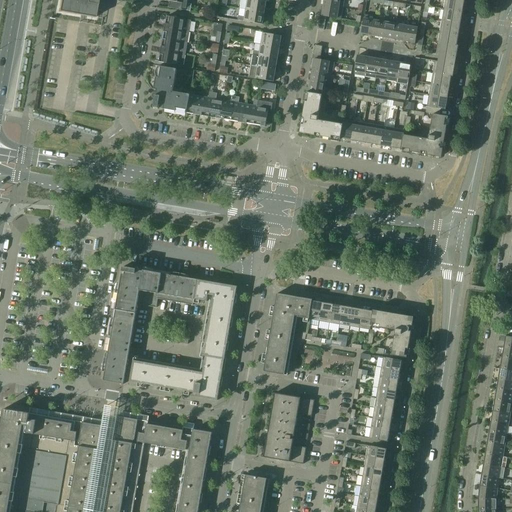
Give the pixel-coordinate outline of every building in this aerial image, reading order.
[(60,0),(59,12),(95,18),(98,0),(60,0)] [(169,7),(191,11),(192,4),(188,3),(188,0),(169,0),(170,1),(171,1),(170,7),(169,7)] [(258,0),(241,0),(240,8),(264,13),(266,1),(258,0)] [(324,0),(324,5),(343,8),(344,0),(324,0)] [(457,0),(445,0),(444,9),(463,12),(465,1),(457,0)] [(324,5),(322,16),(327,17),(341,19),(343,8),(324,5)] [(239,16),(238,20),(262,24),(264,13),(240,8),(239,16)] [(444,9),(442,20),(461,24),(463,12),(444,9)] [(362,34),(373,36),(376,16),(365,14),(362,34)] [(322,16),(320,15),(318,29),(324,30),(327,17),(322,16)] [(167,16),(165,28),(190,32),(192,20),(167,16)] [(373,36),(383,37),(386,18),(376,16),(373,36)] [(383,37),(394,39),(397,20),(386,18),(383,37)] [(394,39),(404,41),(407,26),(408,22),(397,20),(394,39)] [(442,20),(440,32),(459,35),(461,24),(442,20)] [(407,26),(404,41),(415,43),(418,28),(407,26)] [(165,28),(163,39),(188,43),(190,32),(165,28)] [(440,32),(438,43),(458,46),(459,35),(440,32)] [(263,33),(261,44),(280,48),(282,36),(263,33)] [(163,39),(161,50),(186,54),(188,43),(163,39)] [(440,55),(439,58),(456,61),(459,46),(458,46),(438,43),(436,55),(440,55)] [(254,51),(253,55),(278,59),(280,48),(261,44),(260,52),(254,51)] [(313,59),(315,59),(320,60),(323,46),(315,45),(313,59)] [(161,50),(159,62),(184,66),(186,54),(161,50)] [(253,55),(251,66),(276,70),(278,59),(253,55)] [(354,75),(365,77),(369,57),(358,55),(354,75)] [(365,77),(376,78),(379,59),(369,57),(365,77)] [(435,61),(433,72),(452,76),(453,77),(456,61),(439,58),(439,61),(435,61)] [(315,59),(313,70),(328,73),(333,73),(335,62),(320,60),(315,59)] [(376,78),(387,80),(390,61),(379,59),(376,78)] [(387,80),(397,82),(401,63),(390,61),(387,80)] [(401,63),(397,82),(408,84),(412,65),(401,63)] [(186,113),(187,113),(190,95),(173,92),(177,69),(158,66),(158,67),(161,68),(160,77),(157,77),(154,89),(157,90),(157,92),(156,93),(155,93),(154,93),(154,94),(154,95),(153,95),(153,96),(154,96),(154,97),(154,98),(155,98),(156,98),(154,107),(159,108),(159,105),(164,106),(164,109),(176,111),(177,108),(187,110),(186,113)] [(251,66),(249,77),(274,82),(276,70),(251,66)] [(313,70),(311,80),(326,83),(328,73),(313,70)] [(433,72),(431,84),(450,87),(452,76),(433,72)] [(326,83),(311,80),(309,91),(324,94),(326,83)] [(431,84),(429,95),(448,98),(450,87),(431,84)] [(190,95),(187,113),(198,115),(201,96),(194,95),(195,89),(191,89),(190,95)] [(201,96),(198,115),(209,117),(214,92),(210,92),(209,98),(201,96)] [(214,92),(209,117),(221,119),(224,100),(217,99),(218,93),(214,92)] [(341,140),(341,139),(344,123),(343,123),(343,124),(318,120),(323,95),(307,92),(307,94),(309,95),(308,101),(306,101),(303,118),(305,119),(304,124),(302,124),(300,131),(302,133),(316,135),(316,133),(321,134),(321,136),(320,136),(332,138),(333,136),(339,137),(338,139),(341,140)] [(426,113),(433,114),(440,115),(441,109),(446,110),(448,98),(429,95),(426,113)] [(224,100),(221,119),(232,121),(236,96),(232,96),(231,102),(224,100)] [(236,96),(232,121),(243,123),(246,104),(239,103),(240,97),(236,96)] [(246,104),(243,123),(254,125),(258,100),(254,100),(253,105),(246,104)] [(258,100),(254,125),(266,127),(267,121),(273,122),(274,113),(271,112),(273,103),(262,101),(258,100)] [(405,130),(401,149),(401,150),(403,151),(404,148),(410,149),(410,152),(422,154),(422,153),(421,153),(422,151),(427,152),(427,154),(426,154),(426,155),(440,157),(442,156),(443,148),(441,148),(442,142),(444,143),(447,125),(445,125),(446,118),(448,119),(449,117),(440,115),(433,114),(429,139),(404,135),(405,130)] [(341,139),(351,140),(354,121),(344,119),(344,123),(341,139)] [(384,126),(381,146),(391,147),(395,128),(396,122),(385,120),(384,126)] [(351,140),(361,142),(364,123),(354,121),(351,140)] [(361,142),(371,144),(374,125),(364,123),(361,142)] [(371,144),(381,146),(384,126),(374,125),(371,144)] [(391,147),(401,149),(405,130),(395,128),(391,147)] [(193,305),(194,299),(198,279),(144,270),(144,271),(140,270),(140,269),(139,268),(138,267),(137,267),(136,267),(135,267),(135,268),(134,268),(124,266),(104,381),(124,384),(129,357),(138,304),(157,308),(158,299),(193,305)] [(198,279),(194,299),(207,301),(209,295),(211,295),(209,307),(201,354),(200,357),(203,357),(203,360),(202,366),(193,364),(193,368),(134,358),(130,381),(200,393),(199,397),(218,400),(224,364),(238,286),(198,279)] [(309,319),(313,300),(313,299),(278,293),(264,371),(288,375),(298,317),(309,319)] [(309,319),(308,324),(319,326),(320,321),(323,302),(313,300),(309,319)] [(333,304),(323,302),(320,321),(330,323),(333,304)] [(343,306),(333,304),(330,323),(340,325),(343,306)] [(353,307),(343,306),(340,325),(350,326),(353,307)] [(363,309),(353,307),(350,326),(360,328),(363,309)] [(373,311),(363,309),(360,328),(370,330),(371,325),(373,311)] [(373,310),(373,311),(371,325),(396,330),(392,355),(407,358),(408,355),(405,355),(406,348),(409,349),(412,331),(409,331),(410,325),(413,326),(414,319),(412,317),(373,310)] [(511,348),(504,347),(502,357),(511,359),(511,348)] [(383,357),(382,367),(401,371),(402,360),(383,357)] [(511,359),(502,357),(500,368),(511,370),(511,359)] [(382,367),(380,378),(399,381),(401,371),(382,367)] [(511,370),(500,368),(498,379),(511,381),(511,370)] [(380,378),(378,387),(397,391),(399,381),(380,378)] [(511,381),(498,379),(497,389),(511,391),(511,381)] [(378,387),(376,398),(395,401),(397,391),(378,387)] [(511,391),(497,389),(495,400),(511,402),(511,391)] [(304,464),(307,447),(293,445),(295,439),(292,439),(292,436),(295,437),(299,414),(312,416),(315,400),(275,393),(268,432),(270,432),(269,438),(267,437),(264,457),(304,464)] [(376,398),(375,408),(394,411),(395,401),(376,398)] [(511,402),(495,400),(493,411),(511,414),(511,405),(511,402)] [(375,408),(373,418),(392,421),(394,411),(375,408)] [(0,511),(8,511),(10,506),(12,507),(12,509),(27,511),(88,511),(104,425),(83,422),(73,421),(73,420),(37,414),(30,413),(30,412),(30,413),(4,409),(0,433),(0,511)] [(493,411),(491,422),(509,425),(511,414),(493,411)] [(133,511),(144,452),(145,443),(150,444),(158,445),(162,446),(165,427),(159,426),(156,425),(148,424),(148,422),(149,421),(148,421),(147,421),(138,420),(138,419),(117,415),(115,427),(100,511),(133,511)] [(373,418),(371,428),(390,431),(392,421),(373,418)] [(491,422),(489,432),(507,435),(509,425),(491,422)] [(198,511),(200,503),(202,493),(204,480),(205,475),(206,469),(206,468),(207,466),(208,455),(210,446),(212,432),(194,429),(184,427),(183,427),(183,428),(183,430),(175,429),(172,428),(165,427),(162,446),(167,447),(187,450),(190,451),(187,466),(186,472),(185,476),(179,511),(198,511)] [(390,431),(371,428),(369,438),(388,442),(390,431)] [(489,432),(487,443),(505,446),(507,435),(489,432)] [(487,443),(486,453),(503,457),(505,446),(487,443)] [(368,445),(366,456),(385,459),(387,449),(368,445)] [(486,453),(484,464),(505,468),(507,457),(503,457),(486,453)] [(366,456),(365,466),(384,469),(385,459),(366,456)] [(503,479),(505,468),(484,464),(482,475),(500,478),(503,479)] [(365,466),(363,476),(382,479),(384,469),(365,466)] [(261,511),(264,497),(265,494),(266,488),(266,485),(267,482),(267,481),(267,479),(267,478),(246,475),(245,480),(243,494),(241,504),(239,511),(261,511)] [(482,475),(480,485),(498,489),(500,478),(482,475)] [(363,476),(361,486),(380,489),(382,479),(363,476)] [(480,485),(479,498),(496,499),(498,489),(480,485)] [(361,486),(359,496),(378,499),(380,489),(361,486)] [(359,496),(358,506),(377,509),(378,499),(359,496)] [(479,498),(479,510),(496,509),(496,499),(479,498)]
